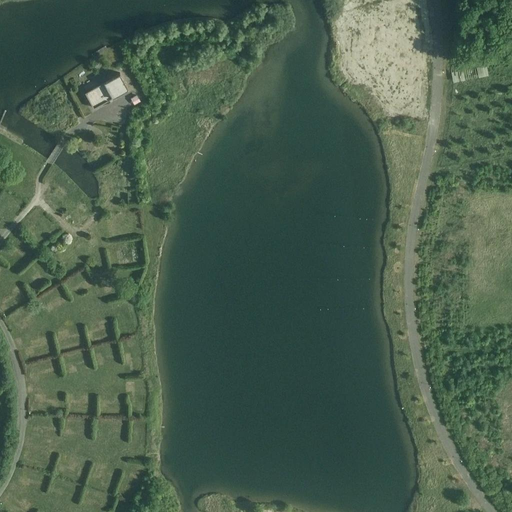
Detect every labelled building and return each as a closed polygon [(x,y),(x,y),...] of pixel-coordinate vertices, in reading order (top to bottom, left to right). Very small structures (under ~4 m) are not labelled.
[(96,96),(89,100),(93,108),(128,88),(119,73),(91,88),(96,96)] [(129,93),(132,99),(139,96),(135,89),(129,93)] [(66,97),(43,107),(48,119),(72,108),(66,97)] [(103,138),(84,152),(92,164),(112,150),(103,138)] [(103,191),(125,190),(125,175),(103,176),(103,191)] [(55,207),(64,198),(53,187),(44,196),(55,207)] [(65,213),(75,224),(87,213),(77,202),(65,213)] [(40,216),(33,222),(39,228),(45,222),(40,216)] [(133,216),(110,217),(111,231),(134,230),(133,216)] [(12,238),(25,253),(30,248),(18,234),(12,238)] [(90,235),(79,240),(84,253),(95,248),(90,235)] [(60,255),(63,261),(76,254),(69,239),(63,242),(67,252),(60,255)] [(121,259),(140,259),(139,243),(120,244),(121,259)] [(36,268),(31,271),(38,281),(49,273),(38,256),(31,261),(36,268)] [(107,266),(110,287),(118,286),(115,265),(107,266)] [(70,285),(89,272),(85,266),(66,278),(70,285)] [(55,284),(40,295),(47,305),(63,294),(55,284)] [(23,286),(3,298),(7,304),(27,292),(23,286)] [(130,318),(128,300),(116,301),(118,319),(130,318)] [(25,320),(22,315),(31,310),(27,304),(11,314),(18,324),(25,320)] [(93,334),(111,330),(109,323),(91,327),(93,334)] [(77,331),(58,334),(60,342),(79,339),(77,331)] [(101,348),(95,349),(96,354),(118,349),(116,339),(99,343),(101,348)] [(33,350),(50,346),(48,340),(31,344),(33,350)] [(62,351),(64,359),(88,355),(87,347),(62,351)] [(139,365),(139,347),(130,347),(130,365),(139,365)] [(49,356),(27,362),(29,369),(51,363),(49,356)] [(132,399),(139,400),(141,376),(134,376),(132,399)] [(33,396),(33,405),(51,406),(51,397),(33,396)] [(69,404),(89,405),(90,399),(69,397),(69,404)] [(125,408),(125,399),(105,398),(104,407),(125,408)] [(49,423),(50,417),(31,415),(30,421),(49,423)] [(98,429),(106,430),(106,425),(120,425),(120,419),(99,418),(98,429)] [(130,440),(138,441),(139,429),(131,428),(130,440)] [(30,449),(27,457),(48,465),(51,457),(30,449)] [(80,475),(83,467),(64,461),(62,469),(80,475)] [(134,472),(137,465),(131,463),(128,470),(134,472)] [(25,479),(26,474),(39,477),(40,470),(19,465),(16,477),(25,479)] [(89,478),(103,483),(108,471),(94,466),(89,478)] [(54,476),(52,483),(77,491),(80,484),(54,476)] [(116,489),(134,492),(136,480),(119,476),(116,489)] [(0,497),(18,511),(20,511),(31,499),(23,493),(18,499),(11,494),(9,497),(3,492),(0,496),(0,497)]
